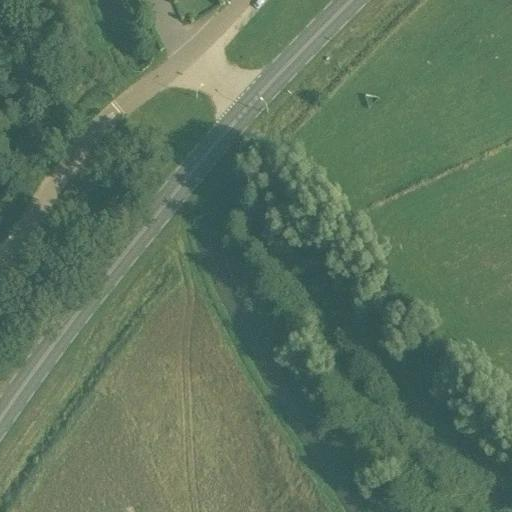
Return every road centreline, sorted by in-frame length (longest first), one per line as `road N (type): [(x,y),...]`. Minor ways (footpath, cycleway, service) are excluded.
road 1 (primary): [(0,419),(244,108)]
road 2 (unclassified): [(0,271),(69,159),(118,105),(186,54)]
road 3 (primary): [(244,108),(351,0)]
